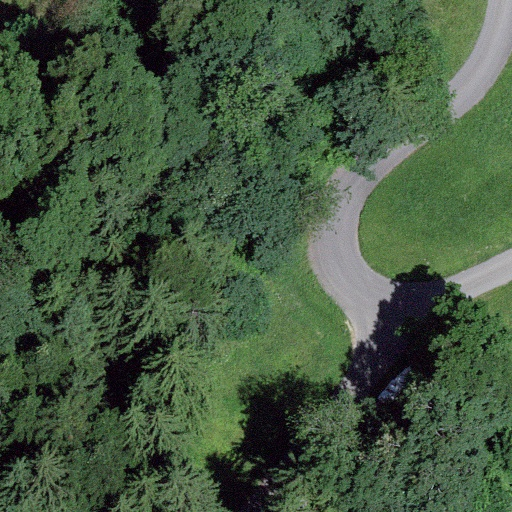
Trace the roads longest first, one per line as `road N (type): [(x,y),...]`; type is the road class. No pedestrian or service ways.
road 1 (track): [(417,331),(339,266),(377,161),(496,56),(495,0)]
road 2 (track): [(417,331),(280,511)]
